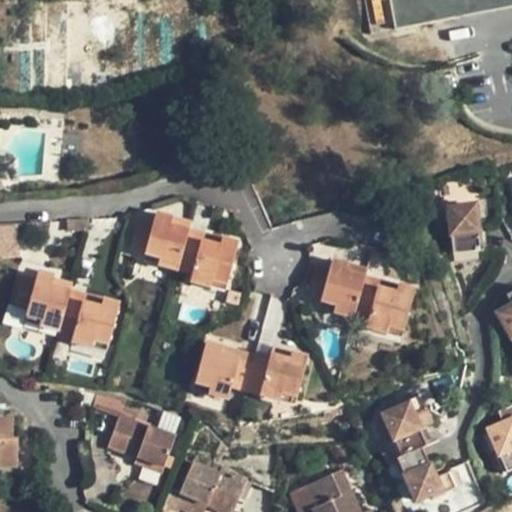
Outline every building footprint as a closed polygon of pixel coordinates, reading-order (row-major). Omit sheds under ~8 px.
[(511,0),(389,0),(394,27),(511,7),(511,0)] [(9,96),(0,96),(0,119),(9,120),(9,96)] [(396,207),(400,214),(407,215),(406,196),(395,196),(396,207)] [(457,250),(486,248),(486,229),(479,229),(477,206),(447,208),(448,222),(455,222),(457,250)] [(130,246),(146,251),(162,255),(160,263),(178,268),(182,252),(188,228),(170,224),(172,215),(157,211),(153,224),(138,221),(130,246)] [(191,220),(172,215),(170,224),(188,228),(191,220)] [(0,223),(0,255),(20,255),(19,223),(0,223)] [(238,241),(221,237),(219,245),(201,240),(203,232),(188,228),(182,252),(196,256),(189,278),(206,284),(209,274),(227,280),(238,241)] [(221,237),(203,232),(201,240),(219,245),(221,237)] [(143,258),(160,263),(162,255),(146,251),(143,258)] [(348,273),(350,265),(333,261),(331,269),(317,266),(309,293),(323,297),(338,301),(335,313),(354,318),(357,307),(366,279),(348,273)] [(368,271),(350,265),(348,273),(366,279),(368,271)] [(54,286),(56,279),(41,274),(39,281),(24,277),(17,300),(32,304),(29,314),(45,319),(43,326),(61,331),(67,314),(73,291),(54,286)] [(224,290),(227,280),(209,274),(206,284),(224,290)] [(75,284),(56,279),(54,286),(73,291),(75,284)] [(367,327),(388,334),(390,325),(403,328),(413,292),(397,288),(394,295),(376,290),(378,282),(366,279),(357,307),(371,311),(367,327)] [(397,288),(378,282),(376,290),(394,295),(397,288)] [(121,304),(105,300),(103,308),(84,301),(86,295),(73,291),(67,314),(79,317),(72,341),(93,347),(95,339),(110,344),(121,304)] [(511,331),(511,293),(508,295),(511,303),(511,309),(503,315),(511,331)] [(105,300),(86,295),(84,301),(103,308),(105,300)] [(319,308),(335,313),(338,301),(323,297),(319,308)] [(27,322),(43,326),(45,319),(29,314),(27,322)] [(400,338),(403,328),(390,325),(388,334),(400,338)] [(108,351),(110,344),(95,339),(93,347),(108,351)] [(221,354),(223,346),(207,342),(198,380),(214,384),(212,392),(229,396),(235,375),(239,358),(221,354)] [(241,350),(223,346),(221,354),(239,358),(241,350)] [(272,348),(270,355),(288,359),(290,352),(272,348)] [(249,379),(255,354),(241,350),(239,358),(235,375),(249,379)] [(306,356),(290,352),(288,359),(270,355),(270,357),(264,382),(261,394),(278,399),(280,392),(296,397),(306,356)] [(270,357),(255,354),(249,379),(264,382),(270,357)] [(196,388),(212,392),(214,384),(198,380),(196,388)] [(295,403),(296,397),(280,392),(278,399),(295,403)] [(83,409),(110,416),(113,400),(86,396),(83,409)] [(390,447),(400,466),(421,454),(425,452),(412,424),(428,415),(419,399),(396,411),(397,416),(383,423),(395,445),(390,447)] [(501,453),(498,455),(505,472),(511,468),(511,407),(499,414),(504,426),(492,432),(501,453)] [(169,432),(110,416),(102,448),(129,456),(161,464),(169,432)] [(18,421),(0,422),(0,451),(3,451),(4,469),(27,467),(25,438),(20,438),(18,421)] [(212,434),(198,422),(191,446),(208,452),(212,434)] [(340,456),(362,448),(356,434),(335,442),(340,456)] [(253,471),(280,478),(282,441),(236,448),(228,440),(226,451),(250,459),(252,461),(254,463),(253,471)] [(223,456),(221,464),(177,451),(164,500),(207,511),(210,498),(239,506),(250,464),(223,456)] [(435,482),(421,454),(400,466),(394,468),(403,486),(407,483),(418,506),(432,499),(433,501),(456,490),(448,475),(435,482)] [(159,471),(161,464),(129,456),(128,462),(159,471)] [(314,497),(319,511),(344,511),(348,510),(359,506),(341,460),(310,473),(318,496),(314,497)]
